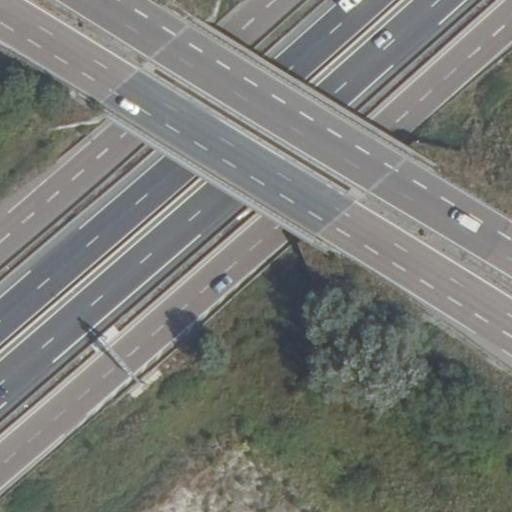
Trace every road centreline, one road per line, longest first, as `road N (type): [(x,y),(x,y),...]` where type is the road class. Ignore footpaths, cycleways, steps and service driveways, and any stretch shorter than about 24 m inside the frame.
road 1 (trunk): [(0,461),(511,14)]
road 2 (trunk): [(0,10),(511,323)]
road 3 (trunk): [(0,385),(438,0)]
road 4 (trunk): [(511,257),(93,0)]
road 5 (trunk): [(364,0),(0,320)]
road 6 (trunk): [(268,0),(0,234)]
